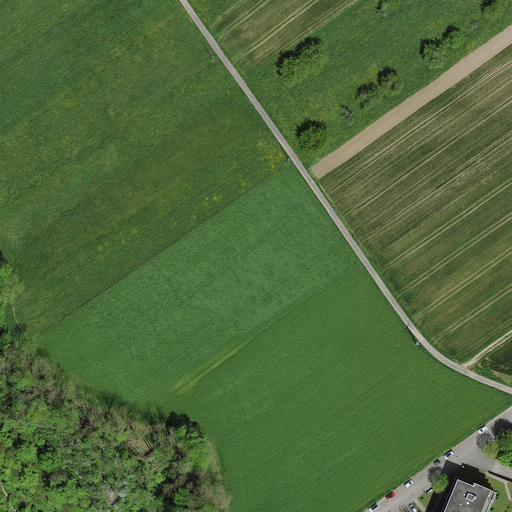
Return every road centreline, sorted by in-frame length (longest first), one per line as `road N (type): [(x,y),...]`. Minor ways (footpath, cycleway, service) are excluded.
road 1 (track): [(465,372),(430,350),(388,296),(183,0)]
road 2 (residential): [(511,422),(381,511)]
